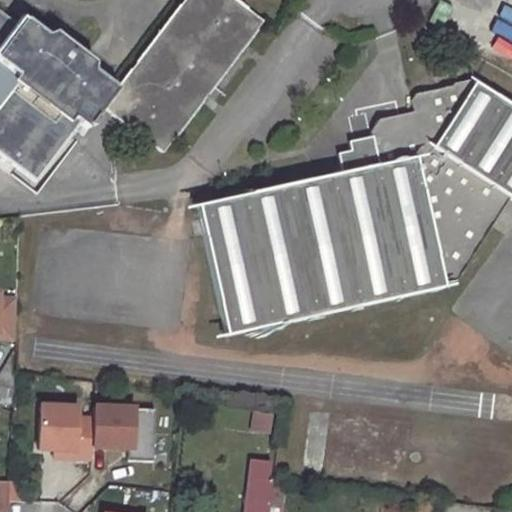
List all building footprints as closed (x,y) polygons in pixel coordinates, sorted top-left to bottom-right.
[(186,0),(116,94),(104,111),(124,126),(164,156),(206,100),(262,24),(229,0),(186,0)] [(511,0),(509,0),(494,28),(511,37),(511,0)] [(0,20),(0,158),(38,186),(80,128),(87,133),(104,111),(116,94),(97,79),(49,43),(22,23),(16,32),(0,20)] [(58,39),(49,43),(97,79),(98,70),(58,39)] [(433,148),(475,84),(463,78),(446,81),(445,84),(411,93),(407,101),(411,119),(389,124),(387,116),(372,120),(365,129),(367,138),(345,144),(347,154),(334,157),(338,177),(412,160),(441,284),(458,280),(492,225),(477,217),(481,210),(485,212),(499,190),(433,148)] [(433,148),(499,190),(510,197),(511,198),(511,108),(475,84),(433,148)] [(409,111),(387,116),(389,124),(411,119),(409,111)] [(412,160),(338,177),(308,184),(193,210),(222,339),(442,289),(441,284),(412,160)] [(477,217),(492,225),(510,197),(499,190),(485,212),(481,210),(477,217)] [(0,299),(0,337),(10,338),(11,300),(0,299)] [(77,404),(34,402),(33,450),(51,451),(51,460),(89,461),(90,450),(131,452),(132,409),(132,405),(90,404),(89,416),(77,416),(77,404)] [(132,409),(131,452),(131,461),(156,462),(157,410),(132,409)] [(273,466),(252,464),(245,511),(267,511),(272,482),(273,466)] [(8,501),(9,482),(0,481),(0,511),(8,511),(8,501)] [(21,482),(9,482),(8,501),(21,501),(21,482)]
